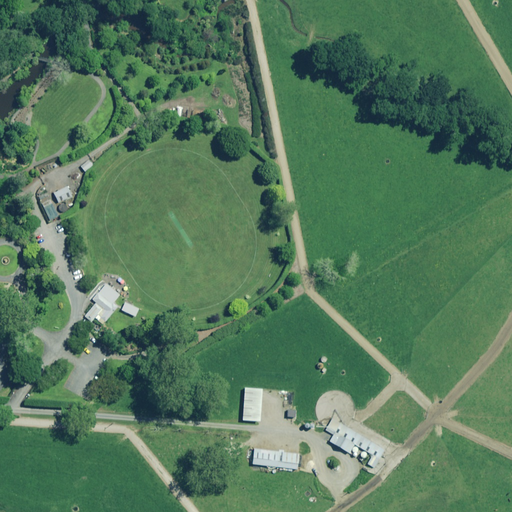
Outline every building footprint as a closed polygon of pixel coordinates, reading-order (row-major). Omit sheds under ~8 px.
[(92,165),(88,160),(81,166),(85,171),(92,165)] [(53,192),(59,202),(72,195),(67,185),(53,192)] [(58,217),(49,198),(41,202),(50,221),(58,217)] [(67,210),(64,203),(58,206),(61,212),(67,210)] [(95,302),(84,316),(91,321),(97,313),(107,321),(118,307),(113,303),(120,294),(104,281),(91,298),(95,302)] [(125,302),(121,311),(134,317),(138,309),(125,302)] [(245,388),(242,421),(260,422),(263,389),(245,388)] [(305,422),(303,428),(314,430),(315,425),(305,422)] [(342,425),(332,443),(349,453),(354,445),(372,455),(366,465),(373,469),(384,449),(342,425)] [(255,450),(254,467),(298,470),(300,454),(255,450)]
